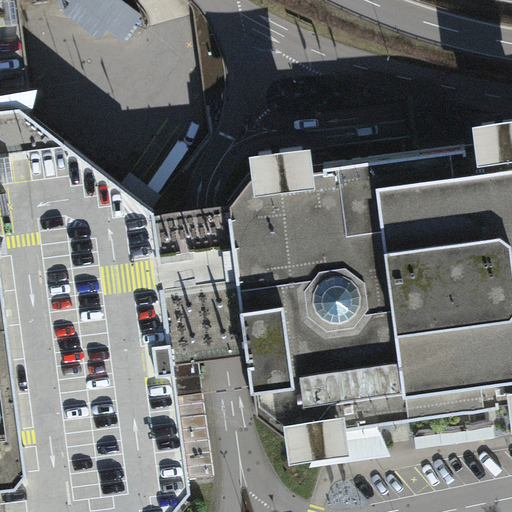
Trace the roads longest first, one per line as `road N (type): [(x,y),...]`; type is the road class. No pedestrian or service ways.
road 1 (unclassified): [(236,441),(205,202),(244,88),(233,36),(213,0)]
road 2 (unknown): [(340,127),(336,268),(353,354),(381,361),(511,349)]
road 3 (motorway): [(364,0),(511,43)]
